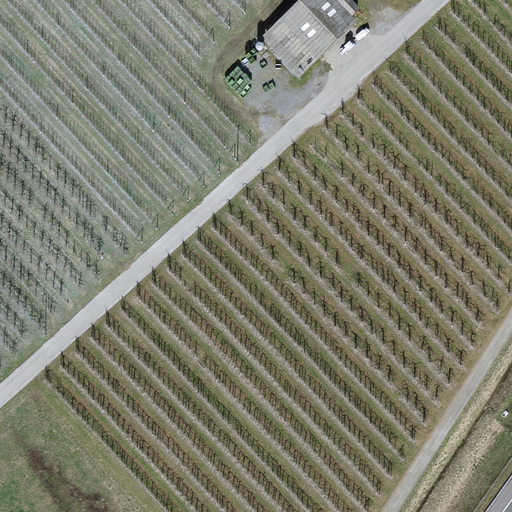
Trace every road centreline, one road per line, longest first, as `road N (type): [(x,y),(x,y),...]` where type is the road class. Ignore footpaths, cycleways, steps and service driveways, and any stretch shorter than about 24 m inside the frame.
road 1 (track): [(0,400),(440,0)]
road 2 (track): [(389,511),(511,321)]
